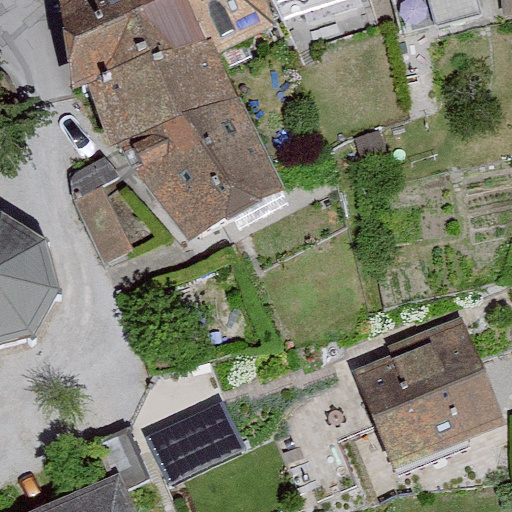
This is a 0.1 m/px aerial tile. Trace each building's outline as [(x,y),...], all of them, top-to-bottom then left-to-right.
[(108,145),(184,244),(283,187),(210,64),(267,34),(255,9),(250,0),(65,0),(52,9),(108,145)] [(250,0),(255,9),(278,0),(250,0)] [(475,0),(429,0),(437,29),(480,16),(475,0)] [(511,0),(499,0),(502,32),(511,30),(511,0)] [(69,181),(105,266),(151,246),(115,161),(69,181)] [(0,217),(0,348),(28,342),(56,294),(42,243),(0,217)] [(454,316),(348,359),(394,473),(501,429),(454,316)] [(213,378),(137,412),(169,482),(245,448),(213,378)] [(127,511),(110,474),(22,511),(127,511)]
